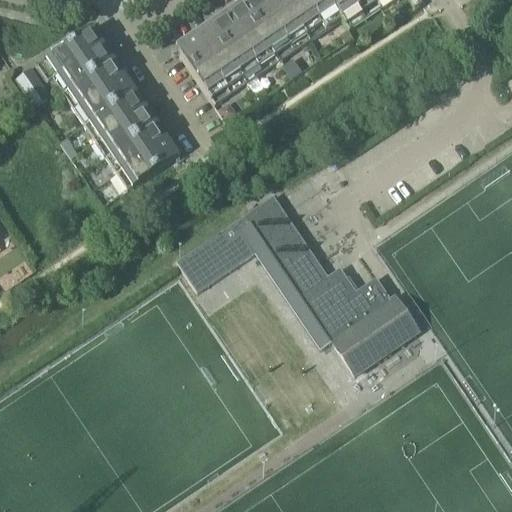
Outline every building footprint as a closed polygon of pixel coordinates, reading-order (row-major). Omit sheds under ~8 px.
[(214,111),(319,40),(341,25),(348,35),(399,0),(254,0),(175,53),(214,111)] [(127,196),(179,161),(104,49),(110,45),(98,28),(35,70),(47,88),(52,84),(127,196)] [(46,102),(28,75),(17,83),(35,110),(46,102)] [(224,108),(217,114),(224,124),(235,117),(230,110),(224,108)] [(272,201),(175,268),(196,299),(255,259),(239,236),(249,229),(324,341),(331,336),(335,341),(328,346),(352,383),(419,337),(394,301),(388,304),(374,284),(347,302),(331,278),(327,281),(318,268),(272,201)] [(9,284),(0,289),(0,300),(14,291),(9,284)]
